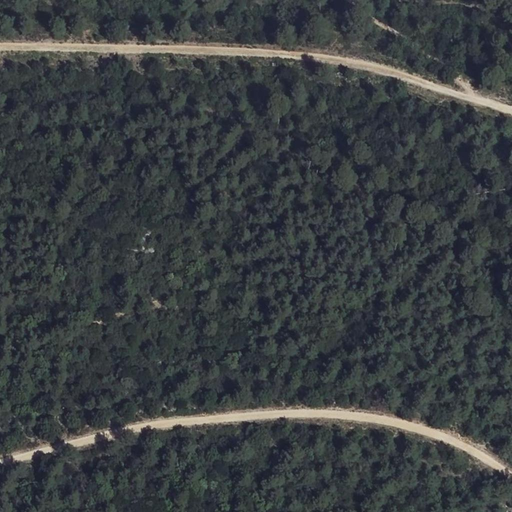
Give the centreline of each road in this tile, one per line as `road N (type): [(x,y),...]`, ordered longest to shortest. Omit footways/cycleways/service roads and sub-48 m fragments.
road 1 (track): [(0,464),(132,430),(285,412),(406,421),(471,439),(511,466)]
road 2 (track): [(511,113),(416,78),(295,56),(0,48)]
